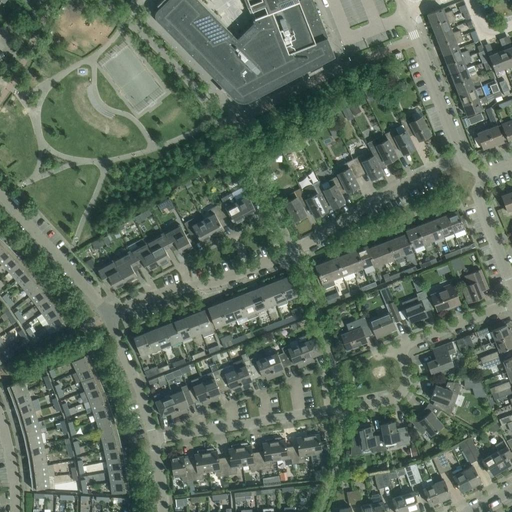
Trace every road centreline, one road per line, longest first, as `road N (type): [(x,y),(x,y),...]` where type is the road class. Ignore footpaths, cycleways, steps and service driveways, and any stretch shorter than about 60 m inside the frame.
road 1 (residential): [(108,315),(293,251),(413,178),(462,159)]
road 2 (residential): [(154,439),(396,398),(407,378),(400,347)]
road 3 (residential): [(108,315),(0,195)]
road 4 (residential): [(462,159),(404,12)]
road 5 (residential): [(154,439),(108,315)]
road 6 (residential): [(400,347),(511,303)]
